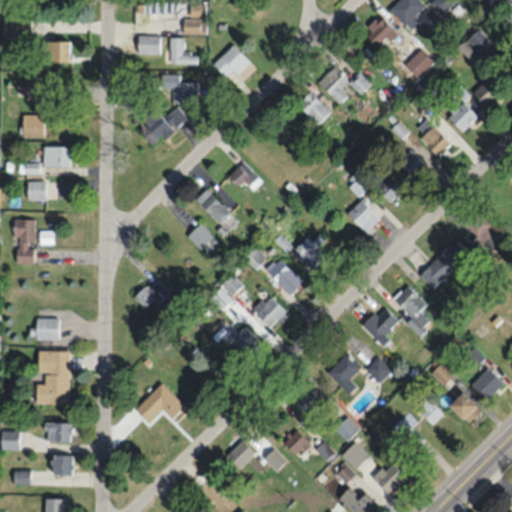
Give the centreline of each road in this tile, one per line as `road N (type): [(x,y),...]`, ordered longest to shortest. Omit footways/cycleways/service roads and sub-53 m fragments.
road 1 (residential): [(135,511),(511,145)]
road 2 (residential): [(100,511),(104,0)]
road 3 (residential): [(102,257),(360,0)]
